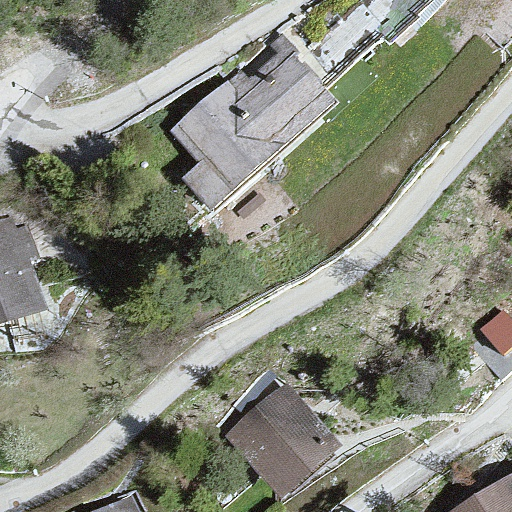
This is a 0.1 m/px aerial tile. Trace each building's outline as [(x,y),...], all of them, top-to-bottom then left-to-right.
[(279,34),(170,127),(199,161),(180,177),(209,212),(338,103),(279,34)] [(0,323),(44,310),(14,219),(0,223),(0,323)] [(287,383),(225,436),(280,500),(341,447),(287,383)] [(511,511),(511,468),(447,511),(511,511)] [(73,511),(71,511),(141,511),(132,492),(91,511),(73,511)]
